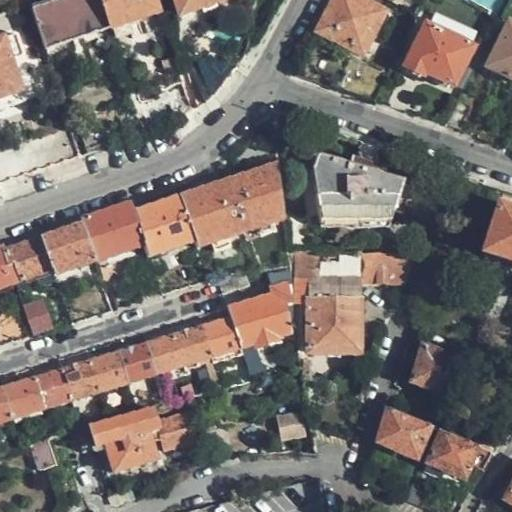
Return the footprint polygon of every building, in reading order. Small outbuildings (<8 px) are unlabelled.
[(47,52),(109,31),(99,0),(66,0),(34,11),(47,52)] [(99,0),(109,31),(114,29),(118,40),(135,34),(131,23),(158,14),(153,0),(99,0)] [(230,1),(229,0),(173,0),(179,18),(204,9),(213,6),(230,1)] [(361,55),(385,11),(362,0),(335,0),(318,32),(361,55)] [(429,19),(404,69),(423,78),(425,74),(455,89),(474,50),(458,42),(462,36),(429,19)] [(511,79),(511,28),(509,27),(488,67),(511,79)] [(0,100),(22,92),(13,63),(20,60),(24,54),(18,37),(13,35),(0,39),(0,110),(1,110),(0,107),(0,100)] [(232,76),(235,72),(218,55),(197,61),(195,67),(207,103),(214,99),(232,76)] [(338,91),(374,103),(389,72),(356,56),(338,91)] [(150,134),(145,120),(138,122),(143,137),(150,134)] [(0,185),(31,175),(81,158),(72,132),(0,157),(0,185)] [(383,231),(400,187),(317,156),(311,173),(316,225),(383,231)] [(198,252),(284,223),(278,168),(180,202),(195,245),(198,252)] [(134,217),(145,248),(149,260),(195,245),(180,202),(134,217)] [(82,228),(95,265),(145,248),(134,217),(131,207),(130,205),(106,214),(80,223),(82,228)] [(511,263),(511,211),(499,207),(483,255),(511,263)] [(82,228),(41,241),(53,274),(55,279),(95,265),(82,228)] [(6,254),(17,286),(53,274),(41,241),(6,254)] [(0,250),(0,291),(17,286),(6,254),(4,249),(0,250)] [(318,261),(295,256),(302,316),(307,316),(310,353),(357,353),(358,286),(402,297),(414,266),(376,264),(331,262),(318,261)] [(143,299),(161,293),(154,275),(136,281),(143,299)] [(245,275),(220,279),(224,295),(248,287),(245,275)] [(232,321),(240,350),(254,345),(256,351),(278,344),(277,340),(291,335),(289,307),(295,305),(291,276),(269,278),(274,297),(229,312),(232,321)] [(57,331),(72,326),(60,296),(45,297),(57,331)] [(25,310),(34,338),(51,332),(41,305),(25,310)] [(0,317),(0,347),(34,338),(25,310),(0,317)] [(230,353),(240,350),(232,321),(201,331),(211,358),(212,364),(232,358),(230,353)] [(203,361),(211,358),(201,331),(175,339),(184,368),(186,373),(205,367),(203,361)] [(147,347),(155,376),(184,368),(175,339),(147,347)] [(120,356),(129,385),(155,376),(147,347),(120,356)] [(232,358),(242,355),(240,350),(230,353),(232,358)] [(448,395),(458,362),(422,350),(411,384),(448,395)] [(91,364),(100,394),(129,385),(120,356),(91,364)] [(242,386),(251,384),(244,360),(235,362),(242,386)] [(64,373),(73,403),(100,394),(91,364),(64,373)] [(209,370),(215,393),(221,391),(214,369),(209,370)] [(36,381),(45,412),(73,403),(64,373),(36,381)] [(14,421),(45,412),(36,381),(5,391),(14,421)] [(0,425),(14,421),(5,391),(0,393),(0,425)] [(307,406),(311,430),(353,439),(358,417),(307,406)] [(434,430),(387,409),(376,445),(415,460),(423,441),(428,443),(434,430)] [(113,473),(156,461),(151,443),(160,441),(164,452),(201,442),(193,412),(156,422),(154,412),(77,434),(83,452),(106,446),(113,473)] [(306,436),(307,414),(285,413),(284,435),(306,436)] [(479,449),(441,433),(428,465),(464,481),(472,466),(483,470),(489,458),(477,454),(479,449)] [(46,470),(58,468),(50,438),(30,446),(39,472),(46,470)] [(415,479),(406,501),(422,508),(429,484),(415,479)]
